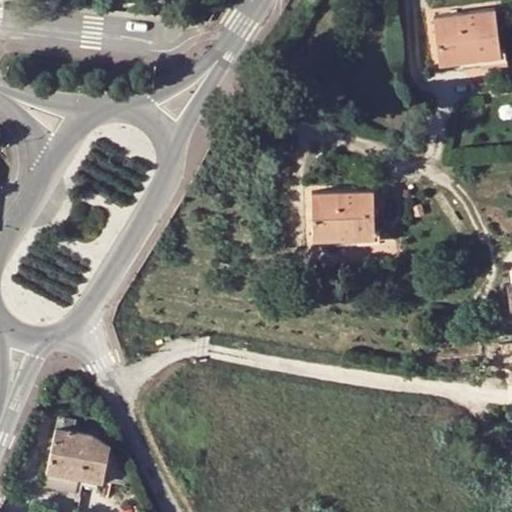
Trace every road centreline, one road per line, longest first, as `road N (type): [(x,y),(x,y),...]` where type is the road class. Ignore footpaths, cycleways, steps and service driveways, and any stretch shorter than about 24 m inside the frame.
road 1 (residential): [(174,511),(75,325)]
road 2 (tertiary): [(75,325),(174,169)]
